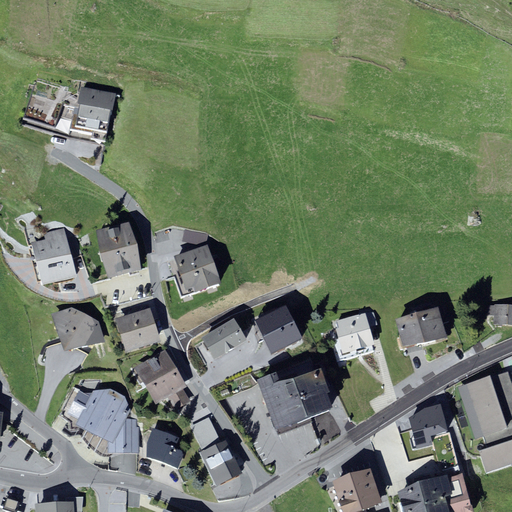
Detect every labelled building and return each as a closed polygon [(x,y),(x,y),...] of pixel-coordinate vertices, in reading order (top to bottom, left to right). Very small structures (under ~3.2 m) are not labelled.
[(66,91),(37,79),(21,119),(50,131),(66,91)] [(111,97),(79,90),(69,131),(101,139),(111,97)] [(128,225),(97,232),(98,257),(108,279),(139,271),(137,249),(128,225)] [(46,242),(31,246),(40,285),(73,277),(68,256),(78,254),(73,232),(63,234),(62,228),(43,232),(46,242)] [(207,247),(176,258),(186,288),(197,285),(200,293),(220,286),(207,247)] [(285,304),(254,319),(270,352),(301,338),(285,304)] [(511,305),(489,305),(489,314),(494,315),(493,326),(511,327),(511,305)] [(436,309),(397,322),(407,354),(447,340),(436,309)] [(71,310),(51,317),(64,359),(104,347),(96,321),(71,310)] [(152,310),(118,319),(128,353),(161,343),(152,310)] [(364,314),(336,322),(345,355),(373,347),(364,314)] [(234,315),(200,336),(214,359),(248,338),(234,315)] [(165,350),(134,367),(156,405),(187,387),(165,350)] [(511,386),(507,371),(490,376),(490,375),(457,386),(475,438),(482,435),(486,447),(478,449),(479,452),(486,472),(511,462),(511,386)] [(336,415),(323,376),(284,389),(280,376),(261,383),(278,434),(336,415)] [(125,393),(78,393),(74,415),(79,435),(95,434),(95,446),(136,445),(136,420),(125,393)] [(177,432),(157,426),(148,455),(178,464),(183,447),(174,445),(177,432)] [(226,438),(199,449),(213,484),(240,474),(226,438)] [(371,472),(333,484),(341,511),(367,511),(367,510),(381,505),(371,472)] [(398,492),(403,511),(445,511),(443,500),(451,497),(446,479),(398,492)] [(60,501),(35,501),(35,511),(73,511),(73,500),(60,501)]
